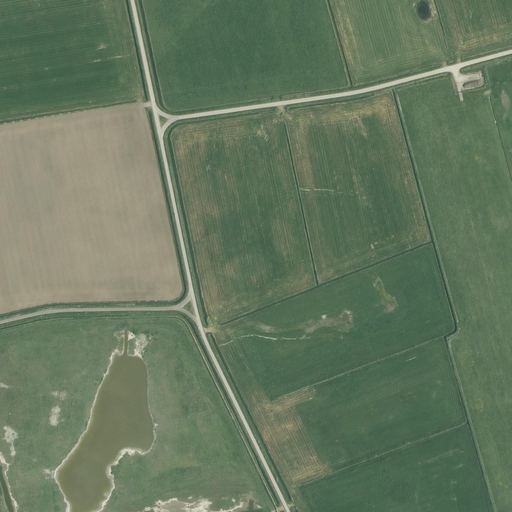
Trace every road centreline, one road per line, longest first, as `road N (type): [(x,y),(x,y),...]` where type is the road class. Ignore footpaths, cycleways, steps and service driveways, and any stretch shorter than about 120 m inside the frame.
road 1 (unclassified): [(173,118),(356,92),(511,53)]
road 2 (unclassified): [(288,511),(198,321)]
road 3 (unclassified): [(0,322),(51,311),(176,307)]
road 4 (unclassified): [(192,292),(159,136)]
